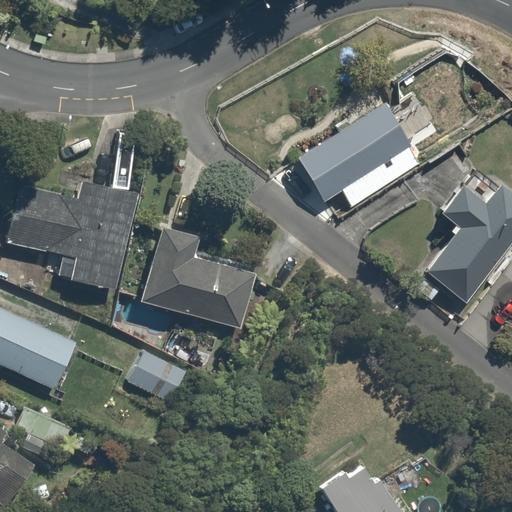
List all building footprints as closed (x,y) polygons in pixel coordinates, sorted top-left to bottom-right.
[(293,153),(316,197),(338,186),(347,202),(421,163),(389,103),(293,153)] [(511,235),(511,194),(486,176),(477,189),(461,178),(434,215),(450,226),(420,267),(466,300),(511,235)] [(73,192),(10,183),(1,241),(56,250),(52,276),(119,286),(134,187),(76,178),(73,192)] [(203,233),(155,221),(136,298),(237,324),(252,264),(199,251),(203,233)] [(73,341),(0,303),(0,364),(48,390),(73,341)] [(192,369),(138,341),(119,377),(174,405),(192,369)] [(74,427),(21,403),(11,424),(19,428),(13,442),(57,462),(74,427)] [(0,425),(0,493),(7,497),(27,456),(0,442),(0,429),(1,426),(0,425)] [(370,479),(355,455),(315,480),(334,511),(401,511),(378,474),(370,479)]
